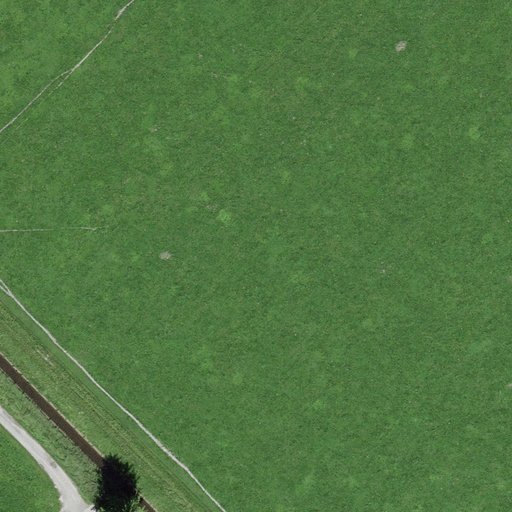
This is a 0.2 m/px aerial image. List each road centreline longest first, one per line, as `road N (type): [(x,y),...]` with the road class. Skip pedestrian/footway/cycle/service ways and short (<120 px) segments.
road 1 (track): [(0,304),(205,511)]
road 2 (track): [(73,511),(44,456),(0,411)]
